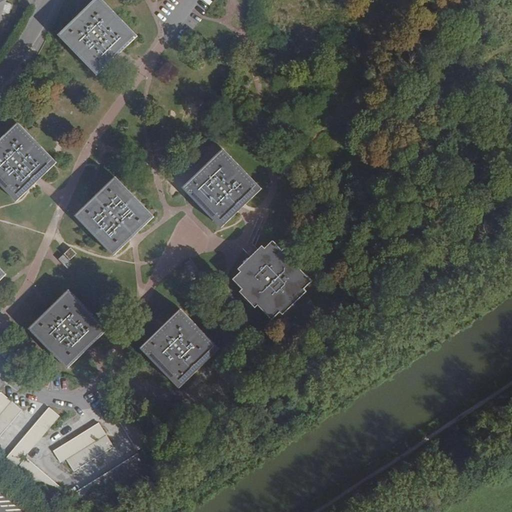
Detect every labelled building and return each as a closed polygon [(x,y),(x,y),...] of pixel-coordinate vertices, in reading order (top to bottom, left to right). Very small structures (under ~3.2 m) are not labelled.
[(136,37),(99,0),(98,0),(61,35),(98,74),(136,37)] [(9,16),(12,5),(5,3),(2,14),(9,16)] [(54,163),(18,126),(0,143),(0,182),(17,200),(54,163)] [(259,189),(223,152),(186,188),(222,226),(259,189)] [(152,217),(115,180),(78,217),(114,254),(152,217)] [(243,274),(235,281),(244,291),(242,293),(249,301),(251,299),(274,322),(282,314),(283,315),(307,292),(306,291),(314,283),(292,260),(294,258),(286,250),(284,252),(275,243),(267,250),(265,249),(241,272),(243,274)] [(77,255),(71,249),(65,255),(72,261),(77,255)] [(73,266),(64,256),(59,261),(69,271),(73,266)] [(106,331),(69,292),(31,329),(68,367),(106,331)] [(179,385),(217,349),(180,311),(143,348),(179,385)] [(0,394),(0,414),(11,402),(1,393),(0,394)] [(0,416),(0,437),(22,411),(12,402),(0,416)] [(6,459),(16,468),(59,417),(49,409),(6,459)] [(148,444),(128,410),(117,418),(137,451),(148,444)] [(99,424),(53,452),(59,463),(105,435),(99,424)] [(112,447),(106,436),(67,460),(73,471),(112,447)] [(70,496),(77,507),(145,465),(138,454),(70,496)] [(18,469),(58,503),(67,492),(27,459),(18,469)]
